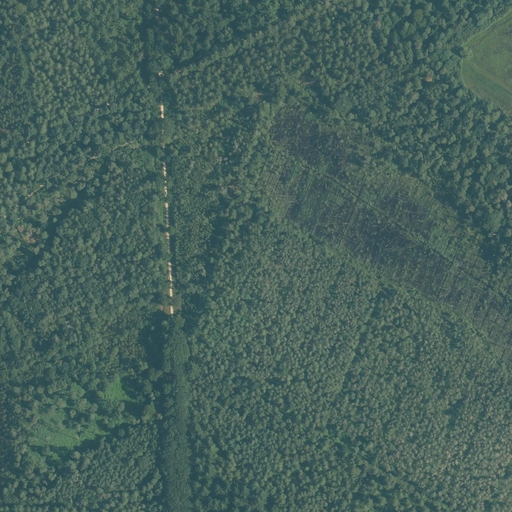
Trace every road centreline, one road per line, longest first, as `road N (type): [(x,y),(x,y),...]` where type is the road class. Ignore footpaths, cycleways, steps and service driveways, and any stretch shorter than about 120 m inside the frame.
road 1 (track): [(174,365),(158,0)]
road 2 (unknown): [(0,220),(147,129),(144,0)]
road 3 (track): [(181,511),(174,365)]
